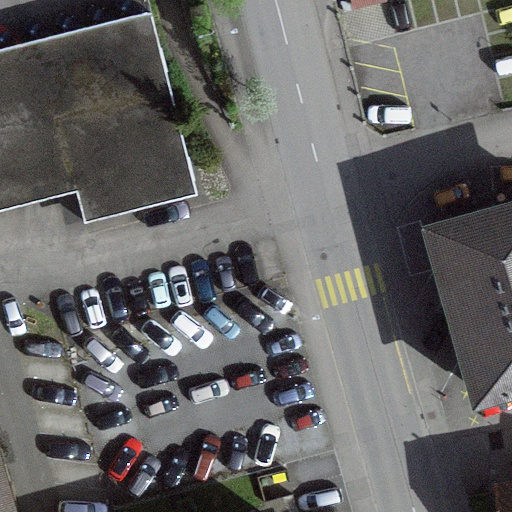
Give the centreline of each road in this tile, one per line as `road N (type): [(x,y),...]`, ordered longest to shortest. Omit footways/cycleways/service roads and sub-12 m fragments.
road 1 (residential): [(325,196),(403,477)]
road 2 (residential): [(276,0),(325,196)]
road 3 (residential): [(325,196),(511,145)]
